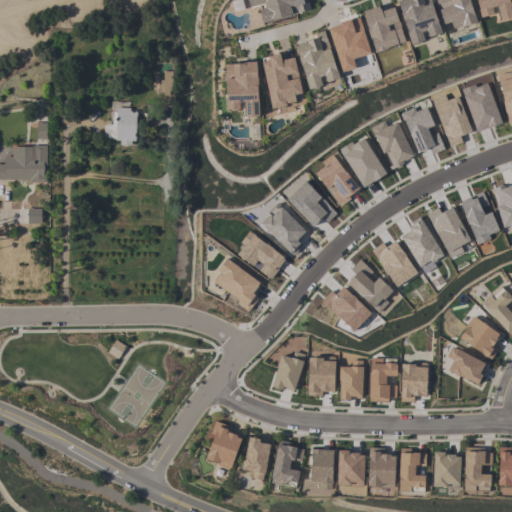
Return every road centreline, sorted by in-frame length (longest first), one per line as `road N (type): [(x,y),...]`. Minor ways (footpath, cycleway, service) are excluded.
road 1 (residential): [(511,148),(421,185),(340,244),(238,348),(140,485)]
road 2 (residential): [(209,385),(237,404),(331,425),(511,425)]
road 3 (residential): [(0,319),(146,315),(192,321),(238,348)]
